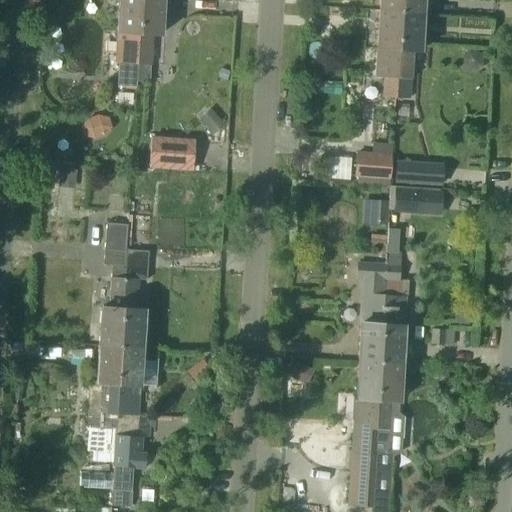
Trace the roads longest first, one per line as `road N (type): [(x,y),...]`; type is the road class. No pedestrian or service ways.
road 1 (residential): [(237,511),(268,0)]
road 2 (residential): [(0,198),(12,0)]
